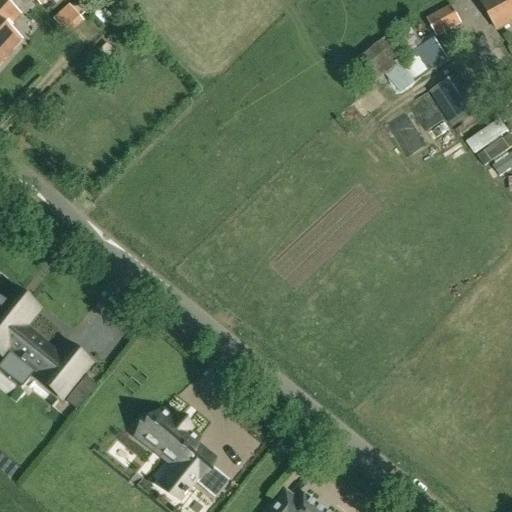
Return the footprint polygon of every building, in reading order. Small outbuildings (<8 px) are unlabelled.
[(0,0),(0,61),(19,40),(6,28),(18,15),(0,0)] [(33,0),(41,8),(49,0),(51,0),(56,5),(61,0),(33,0)] [(497,32),(511,23),(511,0),(486,0),(481,3),(497,32)] [(83,21),(69,5),(53,19),(67,35),(83,21)] [(437,39),(462,25),(451,6),(427,20),(437,39)] [(420,81),(450,61),(436,38),(405,58),(410,65),(412,68),(419,80),(420,81)] [(395,71),(376,48),(357,63),(376,86),(395,71)] [(419,80),(410,65),(404,69),(415,82),(419,80)] [(478,107),(458,75),(431,93),(451,124),(478,107)] [(449,126),(430,133),(434,144),(453,137),(449,126)] [(63,346),(55,356),(22,329),(36,311),(8,289),(0,298),(0,354),(1,355),(6,348),(21,360),(20,362),(23,365),(24,363),(39,375),(36,379),(61,399),(61,398),(88,365),(63,346)] [(79,412),(97,389),(86,381),(68,403),(79,412)] [(194,445),(197,441),(187,433),(189,430),(185,426),(184,427),(178,423),(179,421),(175,418),(172,421),(162,412),(154,422),(150,419),(135,437),(164,461),(167,457),(177,465),(168,476),(186,491),(197,478),(198,480),(213,461),(194,445)] [(323,511),(302,495),(288,511),(276,502),(268,511),(323,511)]
